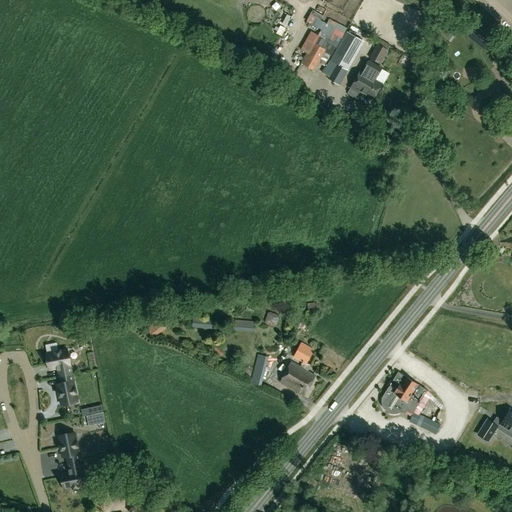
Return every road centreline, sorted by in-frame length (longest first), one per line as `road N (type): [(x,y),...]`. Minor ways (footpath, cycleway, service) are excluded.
road 1 (secondary): [(251,511),(444,274)]
road 2 (unclassified): [(30,453),(34,409),(25,363),(6,359),(0,373),(15,430)]
